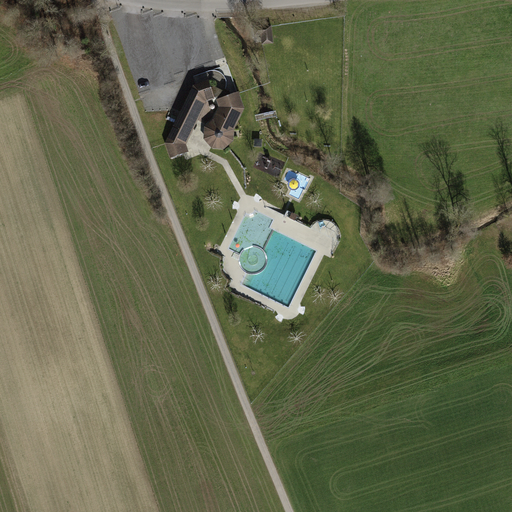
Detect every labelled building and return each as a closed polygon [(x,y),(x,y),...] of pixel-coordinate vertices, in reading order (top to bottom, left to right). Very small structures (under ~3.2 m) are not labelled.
[(263,43),(273,43),(271,27),(255,28),(255,34),(262,34),(263,43)] [(213,94),(209,82),(194,87),(182,112),(193,118),(204,96),(213,94)] [(226,107),(223,98),(218,99),(221,107),(214,120),(206,128),(205,139),(213,147),(224,148),(232,140),(233,129),(243,109),(237,92),(234,94),(239,108),(230,127),(225,128),(220,126),(219,123),(226,107)] [(214,97),(213,94),(204,96),(193,118),(182,112),(179,117),(190,123),(180,144),(183,153),(187,152),(185,144),(206,100),(214,97)] [(234,94),(223,98),(226,107),(219,123),(220,126),(225,128),(230,127),(239,108),(234,94)] [(180,144),(190,123),(179,117),(167,143),(172,158),(183,153),(180,144)] [(295,179),(294,179),(292,179),(291,179),(290,180),(289,181),(288,182),(288,184),(288,185),(288,187),(289,188),(290,189),(291,190),(292,190),(294,191),(295,190),(297,190),(298,189),(299,188),(299,187),(300,185),(300,184),(300,183),(299,181),(298,180),(297,179),(295,179)]
